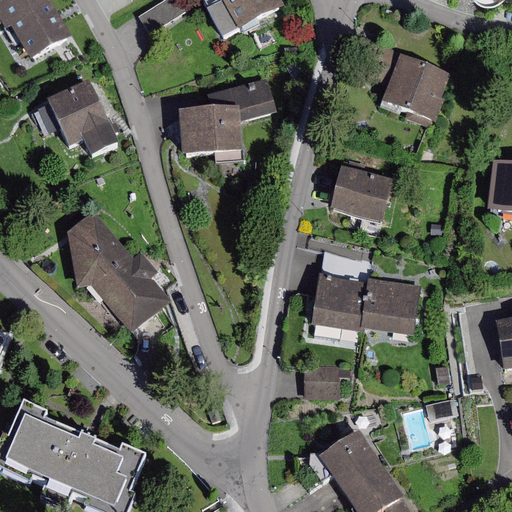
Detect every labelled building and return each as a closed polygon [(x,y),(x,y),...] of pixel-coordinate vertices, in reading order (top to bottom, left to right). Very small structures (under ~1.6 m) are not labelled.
[(47,0),(20,0),(0,12),(0,20),(30,71),(74,44),(47,0)] [(177,0),(171,0),(142,20),(154,38),(188,16),(177,0)] [(277,0),(219,0),(223,7),(208,15),(222,43),(284,13),(277,0)] [(454,80),(402,62),(385,110),(437,128),(454,80)] [(268,79),(230,90),(238,115),(182,119),(182,158),(242,157),(242,127),(280,117),(268,79)] [(91,90),(49,111),(73,160),(86,153),(91,162),(120,148),(91,90)] [(511,171),(502,170),(495,216),(511,218),(511,171)] [(396,188),(343,175),(333,215),(386,229),(396,188)] [(97,218),(71,240),(78,293),(111,328),(117,321),(136,341),(174,308),(155,286),(162,278),(146,259),(136,264),(97,218)] [(313,331),(362,338),(362,335),(369,288),(321,280),(313,331)] [(369,288),(362,335),(415,343),(423,291),(370,283),(369,288)] [(511,326),(501,328),(508,378),(511,377),(511,326)] [(0,387),(2,383),(0,382),(0,370),(11,345),(0,340),(0,387)] [(305,369),(306,404),(341,404),(341,368),(305,369)] [(46,421),(22,411),(0,463),(0,480),(28,492),(31,485),(89,509),(87,511),(134,511),(139,501),(133,499),(148,463),(122,452),(119,459),(43,428),(46,421)] [(409,511),(363,439),(321,465),(351,511),(409,511)]
